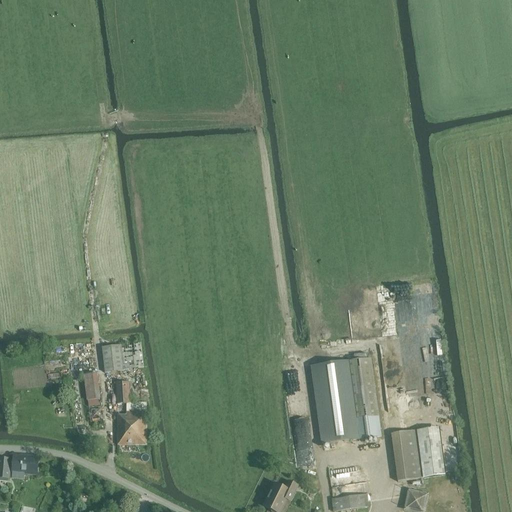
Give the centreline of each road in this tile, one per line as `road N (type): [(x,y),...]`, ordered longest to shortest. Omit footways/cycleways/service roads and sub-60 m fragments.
road 1 (track): [(102,106),(106,141),(86,243),(110,474)]
road 2 (unclassified): [(184,511),(81,461),(0,448)]
